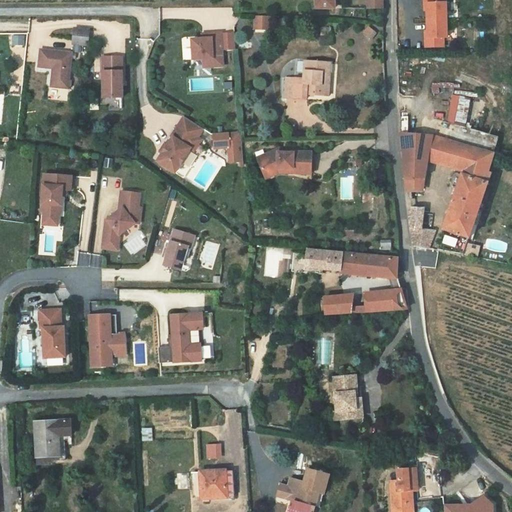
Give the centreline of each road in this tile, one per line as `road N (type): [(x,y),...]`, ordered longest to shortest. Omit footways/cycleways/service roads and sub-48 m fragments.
road 1 (residential): [(511,495),(445,420),(412,320),(391,0)]
road 2 (residential): [(0,396),(237,390),(247,396),(254,452),(269,477)]
